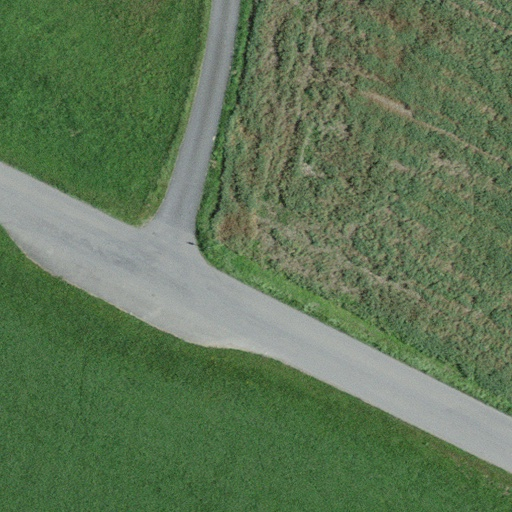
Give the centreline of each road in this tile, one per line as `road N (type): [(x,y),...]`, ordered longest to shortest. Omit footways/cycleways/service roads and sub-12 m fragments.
road 1 (unclassified): [(0,190),(511,443)]
road 2 (track): [(163,271),(212,97),(227,0)]
